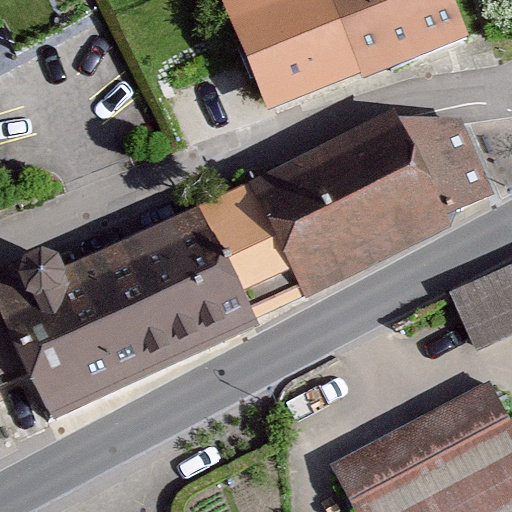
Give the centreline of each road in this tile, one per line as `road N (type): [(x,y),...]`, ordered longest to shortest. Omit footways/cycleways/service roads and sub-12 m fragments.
road 1 (tertiary): [(0,502),(511,230)]
road 2 (residential): [(511,91),(436,92),(348,114),(0,247)]
